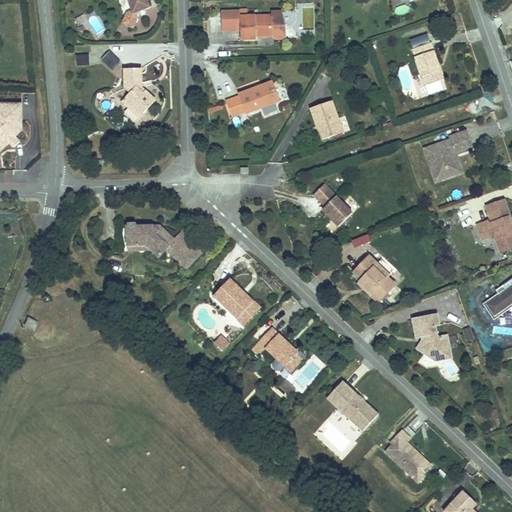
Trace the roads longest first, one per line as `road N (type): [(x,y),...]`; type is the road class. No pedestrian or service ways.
road 1 (residential): [(511,479),(189,184)]
road 2 (residential): [(51,189),(57,159),(44,0)]
road 3 (residential): [(189,184),(192,0)]
road 4 (residential): [(0,344),(29,285),(51,189)]
road 5 (residential): [(189,184),(51,189)]
